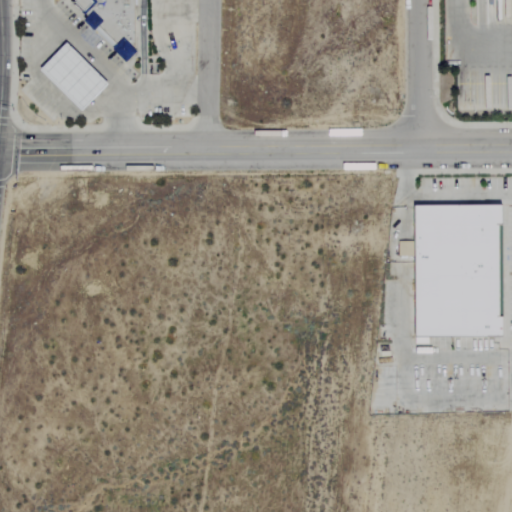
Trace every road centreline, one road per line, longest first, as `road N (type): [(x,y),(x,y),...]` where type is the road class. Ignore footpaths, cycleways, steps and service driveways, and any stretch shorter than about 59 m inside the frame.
road 1 (tertiary): [(205,150),(511,146)]
road 2 (tertiary): [(0,153),(205,150)]
road 3 (residential): [(418,146),(417,0)]
